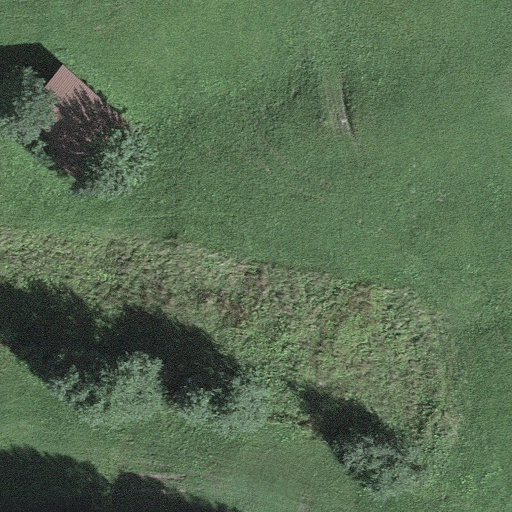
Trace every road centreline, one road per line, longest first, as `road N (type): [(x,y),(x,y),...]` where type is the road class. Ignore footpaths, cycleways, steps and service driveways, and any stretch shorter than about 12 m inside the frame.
road 1 (track): [(299,0),(366,187),(428,280),(488,427),(511,454)]
road 2 (track): [(0,132),(27,84),(131,0)]
